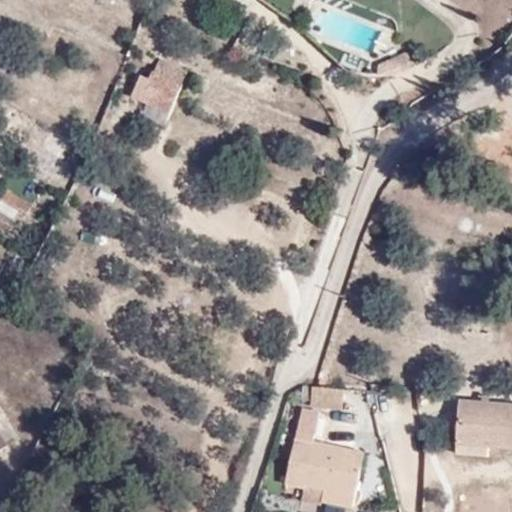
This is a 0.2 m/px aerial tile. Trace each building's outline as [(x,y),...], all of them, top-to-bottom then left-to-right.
[(233,0),(232,6),(256,15),(261,0),(233,0)] [(138,98),(147,102),(171,111),(177,93),(175,92),(180,80),(152,68),(147,80),(145,79),(138,98)] [(147,102),(144,112),(162,119),(166,122),(171,111),(147,102)] [(318,385),(316,403),(347,407),(349,390),(318,385)] [(511,403),(459,400),(456,443),(511,447),(511,403)] [(292,484),(310,488),(311,485),(330,489),(327,501),(359,507),(370,450),(321,440),(325,414),(307,411),(292,484)] [(0,445),(8,440),(0,427),(0,445)] [(486,446),(456,443),(455,458),(485,460),(486,446)] [(311,485),(310,488),(307,501),(326,506),(327,501),(330,489),(311,485)]
